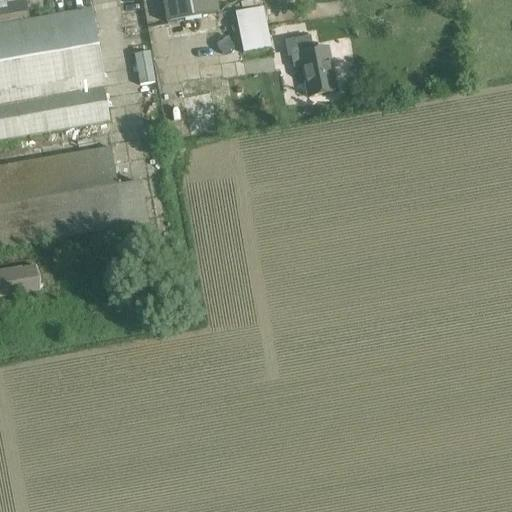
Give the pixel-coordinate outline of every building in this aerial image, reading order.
[(30,23),(28,11),(26,0),(0,0),(0,142),(111,124),(92,12),(30,23)] [(162,0),(166,22),(218,13),(215,0),(162,0)] [(245,54),(271,48),(263,11),(236,18),(245,54)] [(328,50),(313,53),(310,39),(286,43),(289,58),(292,57),(295,69),(302,68),(309,99),(336,94),(328,50)] [(135,57),(140,87),(155,84),(149,54),(135,57)] [(0,251),(148,225),(141,185),(121,189),(121,186),(118,187),(118,189),(117,189),(110,150),(0,169),(0,251)] [(0,299),(40,293),(37,268),(0,272),(0,299)]
